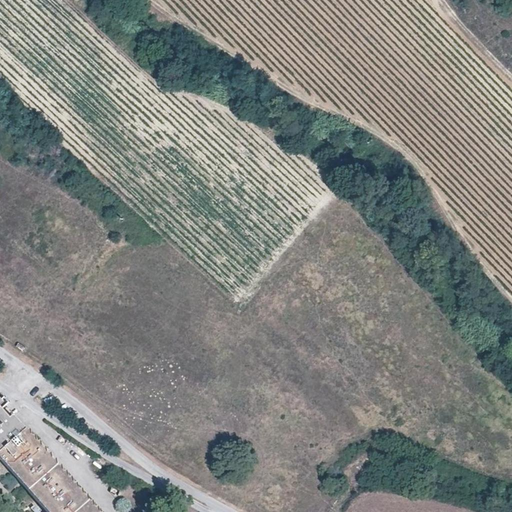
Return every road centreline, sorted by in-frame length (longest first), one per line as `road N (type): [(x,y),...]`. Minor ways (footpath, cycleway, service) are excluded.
road 1 (track): [(511,299),(390,142),(147,0)]
road 2 (unclassified): [(219,511),(0,353)]
